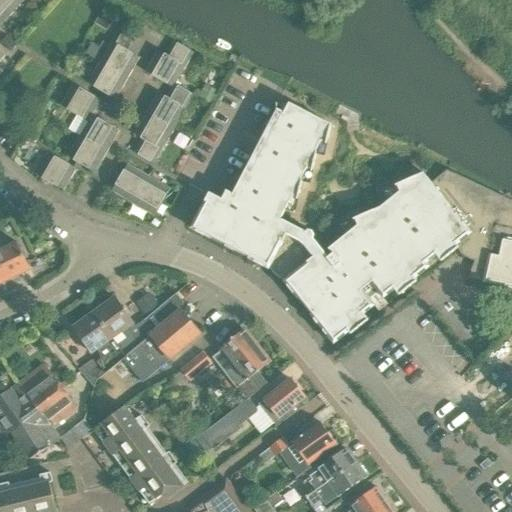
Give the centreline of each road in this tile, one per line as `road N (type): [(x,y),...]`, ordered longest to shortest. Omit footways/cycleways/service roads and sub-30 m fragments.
road 1 (residential): [(438,511),(273,316),(213,272),(97,235)]
road 2 (residential): [(0,316),(70,281),(97,235)]
